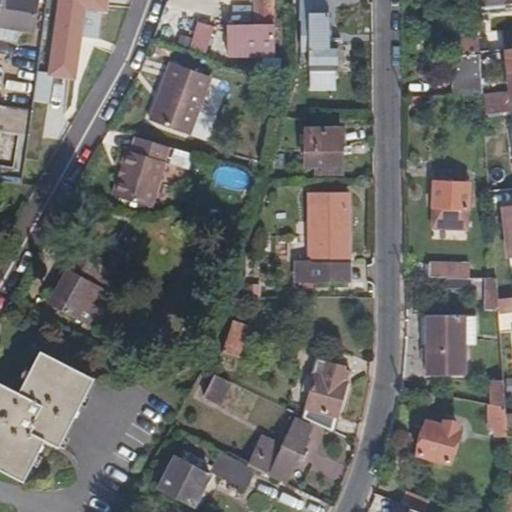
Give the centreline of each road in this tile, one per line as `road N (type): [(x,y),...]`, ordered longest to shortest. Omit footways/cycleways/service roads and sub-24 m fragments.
road 1 (residential): [(351,511),(387,354),(387,0)]
road 2 (residential): [(148,0),(0,289)]
